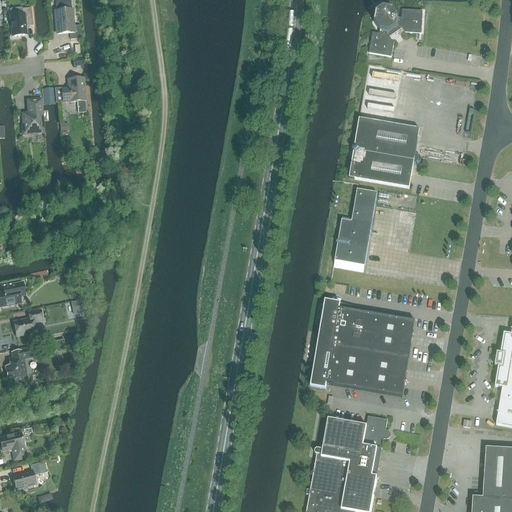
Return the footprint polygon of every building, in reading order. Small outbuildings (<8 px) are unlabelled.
[(71,12),(70,0),(55,0),(56,13),(55,13),(57,34),(70,33),(70,41),(81,40),(80,26),(73,27),(72,12),(71,12)] [(12,38),(16,37),(26,36),(25,28),(32,27),(31,9),(22,10),(22,16),(10,17),(12,38)] [(405,34),(421,35),(423,12),(402,11),(402,19),(398,19),(392,11),(384,10),(377,15),(375,24),(380,32),(379,35),(373,34),(368,54),(391,58),(394,44),(388,37),(389,33),(397,28),(401,29),(405,34)] [(70,103),(85,102),(83,80),(68,81),(69,90),(62,90),(63,103),(70,103)] [(42,90),(43,107),(55,106),(53,89),(42,90)] [(22,136),(32,135),(32,133),(42,133),(40,101),(28,102),(29,115),(23,116),(24,127),(22,127),(22,136)] [(359,120),(354,150),(414,160),(419,130),(359,120)] [(414,160),(354,150),(349,179),(409,189),(414,160)] [(352,223),(342,221),(338,241),(336,243),(338,246),(334,268),(363,273),(377,194),(357,191),(352,223)] [(48,276),(47,271),(30,275),(32,280),(48,276)] [(0,308),(16,306),(20,305),(19,298),(25,297),(22,284),(2,288),(3,294),(0,294),(0,308)] [(310,388),(326,390),(327,385),(402,398),(415,322),(339,309),(340,304),(325,301),(317,350),(310,388)] [(16,338),(35,334),(33,324),(42,323),(40,311),(28,313),(29,320),(13,323),(16,338)] [(500,354),(497,354),(495,367),(498,367),(495,387),(502,389),(496,426),(511,428),(511,330),(511,335),(504,334),(500,354)] [(58,343),(49,345),(51,354),(59,352),(58,343)] [(7,380),(16,379),(27,377),(24,360),(33,359),(31,349),(11,353),(12,359),(8,360),(9,367),(5,367),(7,380)] [(69,367),(69,371),(71,374),(75,375),(78,372),(79,368),(76,365),(72,364),(69,367)] [(366,427),(328,420),(323,449),(318,449),(318,450),(317,450),(315,451),(314,454),(316,456),(317,456),(306,511),(370,511),(377,478),(372,477),(377,450),(382,451),(384,438),(386,439),(388,438),(389,436),(387,434),(385,433),(387,421),(368,418),(366,427)] [(26,459),(22,440),(20,434),(0,438),(0,443),(2,453),(11,451),(14,462),(26,459)] [(471,511),(511,511),(511,450),(486,449),(483,499),(473,498),(471,511)] [(16,490),(35,485),(33,477),(46,474),(44,463),(30,467),(31,473),(12,478),(16,490)]
